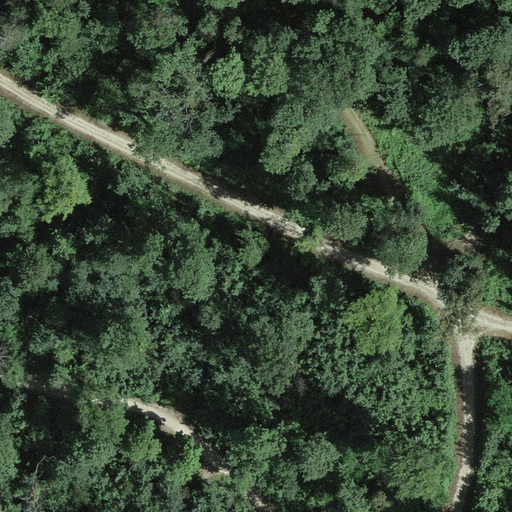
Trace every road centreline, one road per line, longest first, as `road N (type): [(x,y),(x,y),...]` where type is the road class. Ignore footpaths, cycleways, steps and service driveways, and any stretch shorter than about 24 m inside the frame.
road 1 (track): [(511,324),(447,309),(0,76)]
road 2 (track): [(292,0),(447,309),(471,422),(455,511)]
road 3 (track): [(263,511),(166,412),(0,374)]
